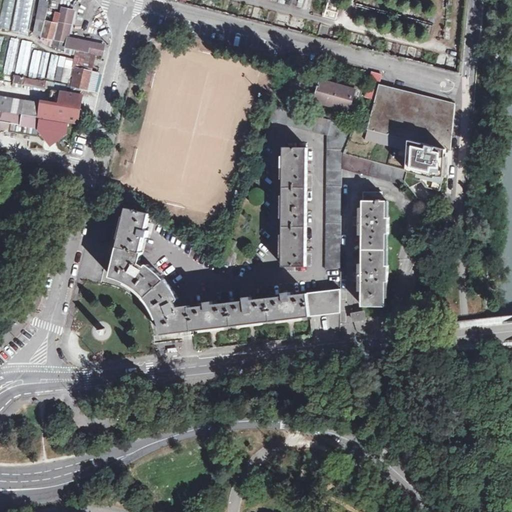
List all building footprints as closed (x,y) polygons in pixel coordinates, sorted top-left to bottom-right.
[(3,0),(0,20),(0,27),(29,33),(34,0),(3,0)] [(48,5),(48,0),(41,0),(34,32),(41,33),(40,37),(55,40),(58,25),(44,21),(45,15),(41,14),(43,4),(48,5)] [(95,54),(100,55),(102,45),(67,38),(74,11),(63,8),(58,25),(55,40),(67,42),(66,48),(78,50),(95,54)] [(53,45),(64,49),(65,43),(54,40),(53,45)] [(78,50),(74,67),(75,68),(91,72),(95,54),(78,50)] [(62,80),(62,82),(68,83),(71,69),(65,68),(62,80)] [(74,69),(73,76),(75,77),(71,91),(91,95),(92,91),(94,91),(98,73),(91,72),(75,68),(74,69)] [(74,69),(71,69),(68,83),(66,92),(71,93),(71,91),(75,77),(73,76),(74,69)] [(373,72),(366,97),(376,99),(379,84),(382,75),(373,72)] [(47,81),(25,77),(24,83),(24,85),(46,88),(47,81)] [(315,100),(350,109),(355,91),(320,81),(315,100)] [(456,103),(379,84),(376,99),(368,129),(451,150),(456,103)] [(43,103),(41,118),(78,124),(82,95),(63,92),(60,106),(43,103)] [(0,110),(40,118),(42,105),(0,98),(0,110)] [(327,135),(326,270),(341,268),(342,155),(354,126),(275,106),(271,121),(327,135)] [(68,123),(0,111),(0,128),(1,130),(10,123),(11,121),(17,122),(17,124),(39,128),(46,139),(56,141),(66,134),(68,123)] [(284,148),(283,266),(306,266),(307,147),(284,148)] [(343,168),(402,184),(406,170),(344,154),(343,157),(343,168)] [(417,189),(446,196),(449,182),(442,180),(445,168),(422,162),(418,174),(420,174),(417,189)] [(382,192),(364,191),(362,305),(385,306),(386,282),(388,282),(389,265),(386,265),(387,233),(389,233),(389,217),(387,217),(387,201),(382,201),(382,192)] [(162,334),(193,331),(190,305),(179,306),(177,301),(179,299),(176,294),(172,288),(168,283),(164,278),(158,272),(153,268),(148,264),(146,266),(141,263),(143,252),(141,252),(145,236),(148,237),(149,230),(147,230),(151,214),(128,208),(111,276),(118,278),(126,281),(133,286),(136,288),(141,292),(146,297),(150,302),(153,307),(157,316),(160,321),(161,327),(162,334)] [(230,239),(223,260),(230,262),(237,241),(230,239)] [(308,293),(311,316),(340,312),(340,289),(308,293)] [(193,331),(311,316),(308,293),(291,295),(291,291),(283,292),(284,296),(253,300),(252,296),(245,297),(245,301),(214,304),(213,300),(206,301),(206,305),(191,307),(191,305),(190,305),(193,331)] [(353,320),(364,318),(363,311),(352,313),(353,320)] [(0,335),(1,337),(8,331),(0,321),(0,335)]
